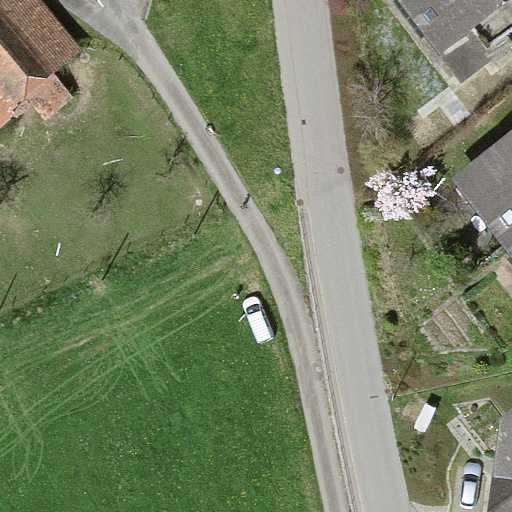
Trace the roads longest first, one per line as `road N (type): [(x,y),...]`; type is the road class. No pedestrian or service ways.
road 1 (residential): [(342,511),(285,303),(232,193),(103,0)]
road 2 (residential): [(304,0),(387,511)]
